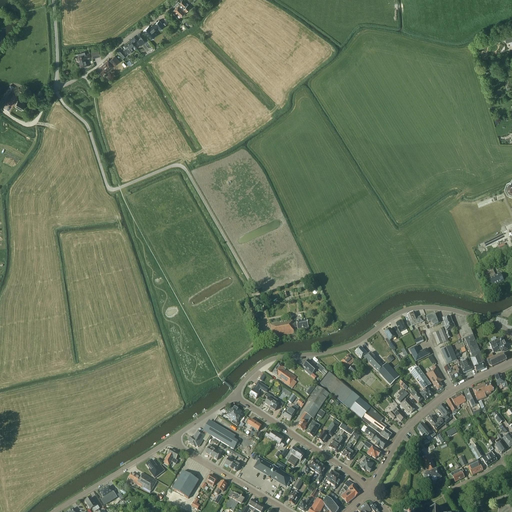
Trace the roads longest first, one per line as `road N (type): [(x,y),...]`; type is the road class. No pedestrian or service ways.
road 1 (residential): [(234,393),(268,360),(353,344),(407,309),(448,309),(511,334)]
road 2 (residential): [(368,490),(413,421),(455,387),(511,362)]
road 3 (residential): [(368,490),(234,393)]
road 4 (residential): [(56,86),(89,71),(176,0)]
road 5 (residential): [(53,511),(172,438)]
road 6 (residential): [(288,511),(172,438)]
